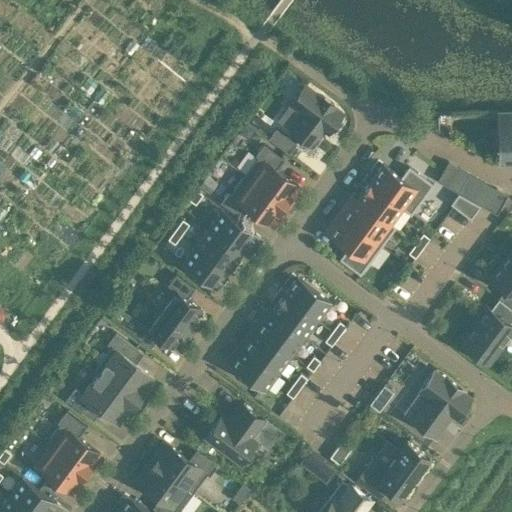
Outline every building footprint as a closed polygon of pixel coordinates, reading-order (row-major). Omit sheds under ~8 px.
[(301,111),(288,128),(311,144),(323,127),(327,131),(341,112),(332,105),(333,103),(321,94),(320,96),(303,83),(289,102),(301,111)] [(249,134),(252,129),(244,123),(241,128),(249,134)] [(508,157),(511,156),(511,124),(493,125),(494,141),(507,141),(508,157)] [(275,127),(267,137),(287,152),(295,142),(275,127)] [(244,174),(283,203),(297,184),(275,168),(283,158),(263,143),(254,154),(257,156),(244,174)] [(447,160),(442,168),(436,179),(448,186),(459,167),(447,160)] [(403,206),(402,207),(410,213),(432,183),(408,166),(400,176),(382,163),(369,181),(403,206)] [(206,174),(199,184),(209,192),(216,181),(206,174)] [(269,222),(283,203),(244,174),(230,192),(227,190),(219,201),(240,216),(247,206),(269,222)] [(356,198),(393,226),(396,223),(392,221),(402,207),(403,206),(369,181),(356,198)] [(484,206),(496,213),(506,194),(495,187),(484,206)] [(202,193),(195,188),(188,198),(195,203),(202,193)] [(479,205),(458,193),(451,202),(470,217),(479,205)] [(343,216),(380,244),(393,226),(356,198),(343,216)] [(208,225),(242,250),(255,233),(221,208),(208,225)] [(380,244),(343,216),(329,234),(347,247),(340,258),(359,272),(380,244)] [(174,228),(181,233),(188,223),(182,218),(174,228)] [(242,250),(208,225),(195,243),(228,268),(242,250)] [(174,242),(181,233),(174,228),(167,238),(174,242)] [(422,232),(415,242),(421,247),(428,237),(422,232)] [(421,247),(415,242),(408,252),(414,257),(421,247)] [(228,268),(195,243),(181,261),(215,286),(228,268)] [(497,297),(498,298),(511,308),(511,247),(490,277),(504,288),(497,297)] [(171,346),(200,307),(186,297),(194,287),(174,272),(166,283),(173,288),(159,307),(145,325),(138,321),(130,332),(150,346),(157,335),(171,346)] [(283,293),(317,318),(330,301),(296,276),(283,293)] [(317,318),(283,293),(270,311),(304,336),(317,318)] [(487,306),(460,342),(486,361),(511,326),(511,325),(509,323),(511,318),(511,308),(498,298),(490,308),(487,306)] [(304,336),(270,311),(257,329),(291,354),(304,336)] [(331,331),(338,335),(345,326),(338,321),(331,331)] [(244,346),(278,371),(291,354),(257,329),(244,346)] [(98,371),(136,399),(143,389),(142,388),(151,375),(130,359),(138,348),(115,331),(106,343),(111,346),(94,369),(98,371)] [(338,335),(331,331),(324,340),(331,345),(338,335)] [(278,371),(244,346),(231,364),(264,389),(278,371)] [(305,366),(311,370),(319,361),(312,356),(305,366)] [(433,369),(419,388),(427,394),(409,418),(434,435),(451,412),(456,416),(470,397),(460,390),(462,388),(446,377),(445,378),(433,369)] [(98,371),(82,393),(73,387),(65,398),(88,415),(96,405),(117,421),(127,408),(129,409),(136,399),(98,371)] [(300,373),(292,382),(299,387),(306,377),(300,373)] [(292,397),(299,387),(292,382),(285,392),(292,397)] [(378,409),(392,390),(383,383),(368,402),(378,409)] [(204,435),(239,461),(255,440),(249,436),(263,418),(241,402),(228,419),(220,414),(204,435)] [(49,444),(85,471),(99,452),(77,435),(85,425),(65,409),(56,421),(59,423),(45,442),(49,445),(49,444)] [(329,455),(338,463),(350,446),(341,439),(329,455)] [(388,464),(374,453),(356,478),(377,494),(385,484),(399,495),(428,456),(406,439),(388,464)] [(152,461),(192,491),(206,472),(208,475),(216,464),(196,449),(188,459),(167,442),(152,461)] [(71,490),(85,471),(49,444),(49,445),(35,463),(71,490)] [(0,451),(0,459),(3,462),(10,452),(3,447),(0,451)] [(192,491),(152,461),(138,480),(160,497),(153,507),(159,511),(180,511),(181,511),(178,509),(192,491)] [(8,494),(32,511),(47,511),(55,501),(21,476),(8,494)] [(249,488),(242,483),(236,492),(243,497),(249,488)] [(360,511),(370,499),(348,483),(335,501),(328,495),(315,511),(360,511)] [(282,486),(272,500),(283,508),(293,494),(282,486)] [(0,511),(32,511),(8,494),(0,504),(0,511)] [(116,511),(150,511),(129,496),(116,511)]
